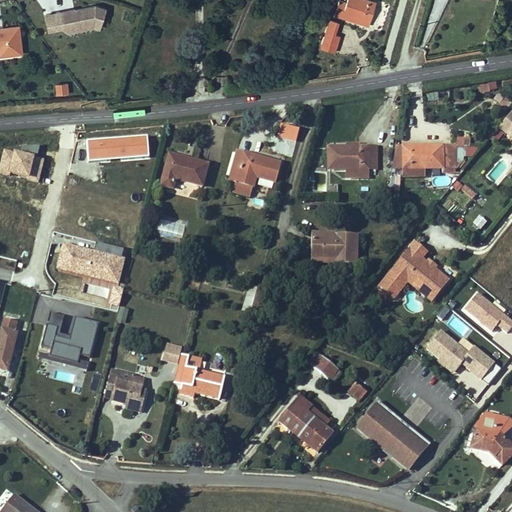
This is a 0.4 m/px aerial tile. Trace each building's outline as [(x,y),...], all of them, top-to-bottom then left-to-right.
[(343,14),(369,22),(375,3),(367,0),(347,0),(346,3),(339,0),(335,15),(342,17),(343,14)] [(75,7),(46,14),(50,30),(64,27),(70,31),(94,24),(101,27),(107,8),(95,5),(76,10),(75,7)] [(343,14),(342,17),(368,25),(369,22),(343,14)] [(321,47),(335,52),(339,36),(334,35),(338,22),(330,20),(321,47)] [(0,55),(0,56),(23,53),(20,26),(0,28),(0,55)] [(56,94),(69,93),(68,81),(55,82),(56,94)] [(506,135),(511,127),(511,111),(511,112),(498,129),(506,135)] [(87,159),(147,157),(146,137),(86,138),(87,159)] [(470,148),(470,140),(457,139),(457,147),(470,148)] [(457,169),(463,160),(463,157),(472,157),(479,148),(470,148),(457,147),(454,147),(454,146),(396,147),(392,168),(403,169),(403,177),(424,177),(424,168),(443,169),(443,174),(455,173),(455,169),(457,169)] [(376,169),(376,147),(352,147),(352,149),(347,149),(347,147),(328,148),(328,169),(346,169),(368,169),(376,169)] [(0,165),(0,174),(39,183),(45,158),(4,149),(0,165)] [(275,183),(281,164),(236,151),(227,181),(235,183),(252,188),(255,177),(275,183)] [(202,187),(207,165),(169,155),(161,186),(173,189),(175,180),(202,187)] [(368,178),(368,169),(346,169),(346,178),(368,178)] [(400,193),(400,178),(391,178),(389,192),(399,193),(400,193)] [(250,197),(252,188),(235,183),(232,193),(250,197)] [(465,183),(460,188),(471,199),(476,194),(465,183)] [(388,199),(388,190),(377,189),(377,199),(388,199)] [(478,231),(486,221),(478,215),(470,225),(478,231)] [(160,223),(159,234),(183,236),(183,225),(160,223)] [(357,255),(358,235),(311,234),(311,258),(335,259),(335,264),(357,264),(357,260),(357,255)] [(61,242),(54,270),(117,284),(125,249),(95,242),(93,250),(61,242)] [(431,273),(424,267),(427,263),(426,263),(422,259),(427,253),(415,243),(379,287),(388,294),(395,286),(400,291),(407,282),(410,279),(422,289),(424,287),(432,294),(438,286),(442,289),(448,281),(434,270),(434,269),(431,273)] [(203,269),(206,258),(195,255),(192,266),(203,269)] [(434,270),(436,267),(428,261),(426,263),(427,263),(424,267),(431,273),(434,269),(434,270)] [(431,302),(442,289),(438,286),(432,294),(424,287),(422,289),(410,279),(407,282),(431,302)] [(254,299),(257,288),(253,287),(254,285),(250,284),(246,296),(254,299)] [(394,299),(400,291),(395,286),(388,294),(394,299)] [(497,328),(505,334),(511,324),(511,318),(474,293),(462,311),(493,333),(497,328)] [(259,310),(263,295),(256,294),(253,308),(259,310)] [(252,309),(254,299),(246,296),(244,307),(252,309)] [(125,323),(128,310),(120,309),(117,320),(125,323)] [(0,369),(7,371),(17,333),(14,332),(17,322),(5,319),(0,337),(0,369)] [(459,364),(487,385),(501,367),(472,345),(468,351),(438,329),(422,350),(452,373),(459,364)] [(362,350),(365,344),(359,340),(355,347),(362,350)] [(177,363),(180,345),(164,343),(161,360),(177,363)] [(338,370),(322,357),(317,353),(308,363),(329,381),(338,370)] [(219,400),(225,377),(199,371),(186,368),(189,357),(181,355),(173,384),(181,386),(180,391),(194,394),(219,400)] [(199,371),(202,360),(189,357),(186,368),(199,371)] [(332,384),(342,373),(338,370),(329,381),(332,384)] [(142,390),(144,380),(134,378),(134,377),(111,371),(104,398),(111,400),(111,401),(126,405),(137,408),(142,390)] [(96,393),(102,374),(93,372),(88,390),(96,393)] [(359,402),(366,392),(356,384),(348,393),(359,402)] [(140,413),(146,391),(142,390),(137,408),(126,405),(125,409),(140,413)] [(299,438),(314,419),(306,413),(311,407),(300,398),(280,423),(288,429),(291,432),(299,438)] [(410,435),(397,424),(400,420),(378,402),(374,406),(375,407),(357,429),(379,446),(384,439),(397,451),(392,457),(408,470),(426,449),(427,449),(430,445),(413,431),(410,435)] [(314,419),(318,413),(311,407),(306,413),(314,419)] [(330,422),(318,413),(314,419),(325,428),(330,422)] [(511,456),(511,447),(501,437),(511,426),(511,424),(508,421),(485,415),(476,427),(471,449),(487,452),(490,455),(502,466),(511,456)] [(317,453),(332,434),(325,428),(314,419),(299,438),(306,444),(309,447),(317,453)] [(413,431),(400,420),(397,424),(410,435),(413,431)] [(397,451),(384,439),(379,446),(392,457),(397,451)] [(35,511),(14,495),(0,511),(35,511)]
